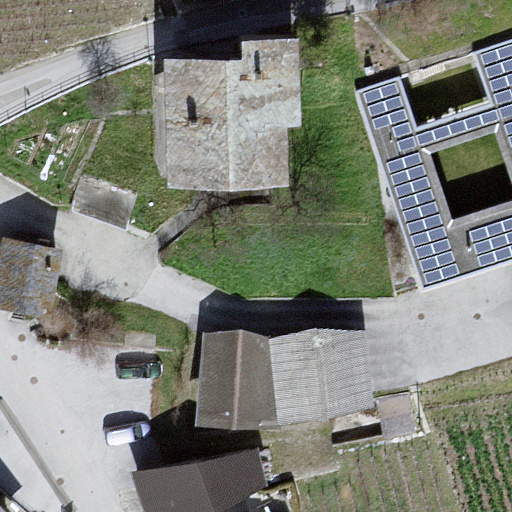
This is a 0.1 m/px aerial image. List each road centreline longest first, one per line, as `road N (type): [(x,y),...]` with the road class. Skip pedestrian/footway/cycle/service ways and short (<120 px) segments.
road 1 (unclassified): [(0,116),(104,65),(377,0)]
road 2 (residential): [(0,366),(102,511)]
